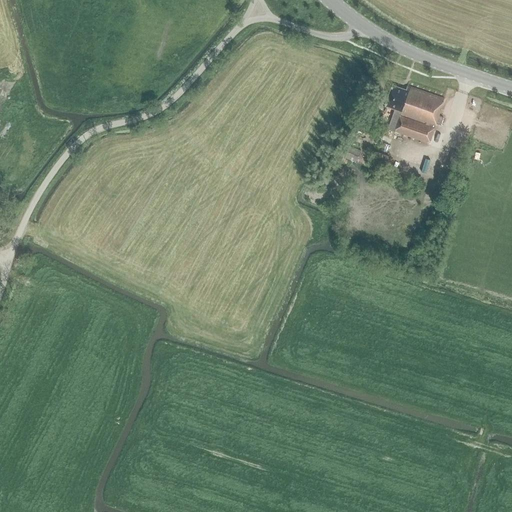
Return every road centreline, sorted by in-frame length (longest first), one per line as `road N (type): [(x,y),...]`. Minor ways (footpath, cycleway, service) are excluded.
road 1 (unclassified): [(0,292),(39,195),(87,134),(161,108),(246,19)]
road 2 (secondary): [(511,89),(404,51),(366,28)]
